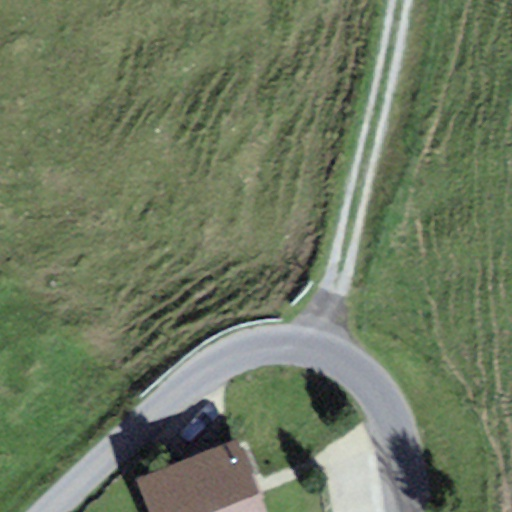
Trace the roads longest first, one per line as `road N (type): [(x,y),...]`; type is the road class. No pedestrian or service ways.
road 1 (unclassified): [(417,511),(406,425),(349,365),(281,348),(213,369),(100,465),(59,511)]
road 2 (track): [(304,354),(401,0)]
